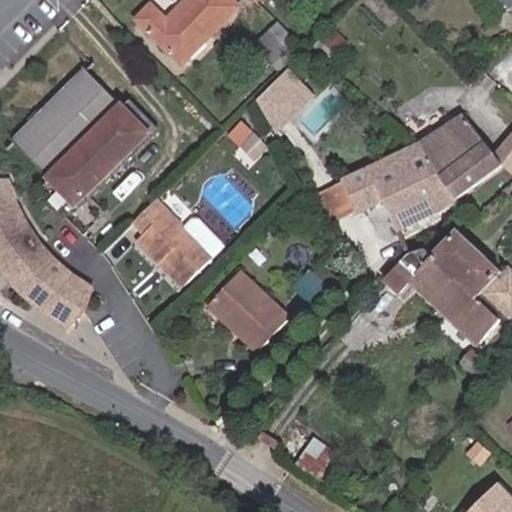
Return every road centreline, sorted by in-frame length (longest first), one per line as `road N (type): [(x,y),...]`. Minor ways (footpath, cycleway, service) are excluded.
road 1 (tertiary): [(0,339),(207,452),(295,511)]
road 2 (unknown): [(78,260),(132,358),(132,412)]
